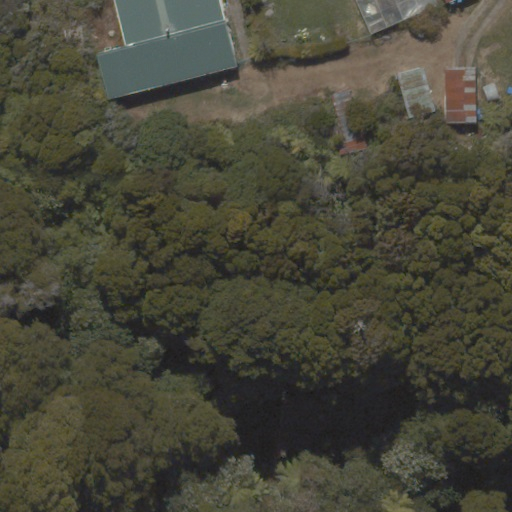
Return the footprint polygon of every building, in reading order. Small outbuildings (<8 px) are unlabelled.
[(221,0),(113,0),(126,46),(97,54),(109,100),(239,67),(221,0)] [(437,0),(356,0),(372,35),(440,5),(437,0)] [(424,66),(396,74),(409,119),(437,111),(424,66)] [(477,122),(476,68),(443,68),(444,123),(477,122)] [(366,148),(352,88),(320,95),(333,155),(366,148)]
